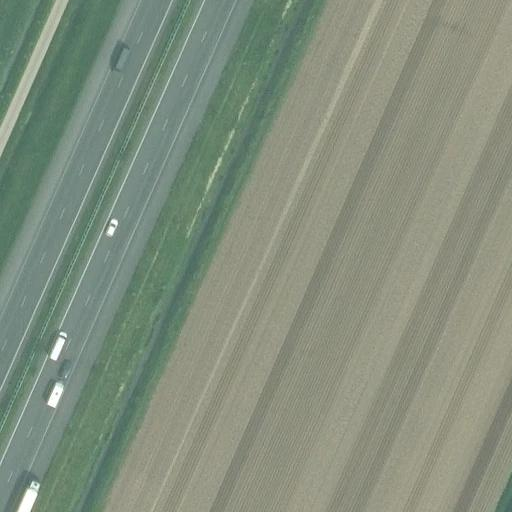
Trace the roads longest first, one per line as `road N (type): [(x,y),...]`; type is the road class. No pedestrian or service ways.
road 1 (motorway): [(0,501),(223,0)]
road 2 (motorway): [(159,0),(0,358)]
road 3 (unclassified): [(61,0),(0,139)]
